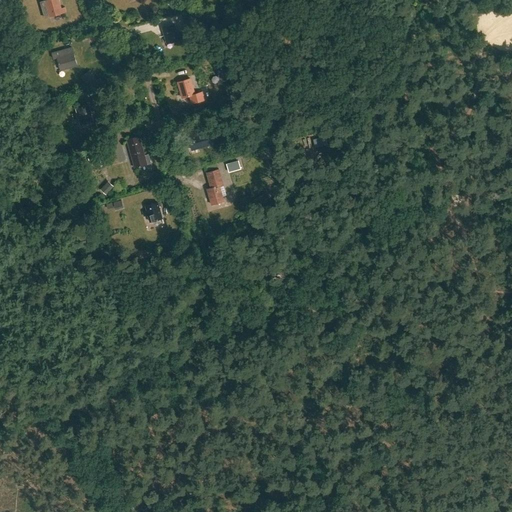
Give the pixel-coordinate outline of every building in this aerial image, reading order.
[(51,16),(62,12),(66,11),(65,7),(61,8),(58,0),(47,0),(46,0),(51,16)] [(178,4),(174,0),(169,0),(166,3),(172,10),(178,4)] [(168,43),(180,39),(183,39),(182,34),(179,34),(176,25),(164,28),(168,43)] [(57,52),(58,57),(61,69),(77,65),(74,53),(62,56),(60,51),(57,52)] [(224,69),(217,71),(220,83),(228,80),(224,69)] [(92,74),(83,80),(87,87),(97,80),(92,74)] [(184,97),(189,96),(191,103),(205,99),(203,91),(195,93),(191,78),(179,82),(184,97)] [(241,88),(230,92),(233,103),(245,100),(241,88)] [(82,125),(94,121),(89,105),(77,109),(82,125)] [(217,113),(218,123),(226,122),(224,112),(217,113)] [(193,150),(208,146),(205,133),(189,138),(193,150)] [(126,139),(135,169),(147,165),(147,164),(151,163),(149,154),(145,155),(139,135),(126,139)] [(325,136),(313,139),(315,148),(327,145),(325,136)] [(238,161),(226,164),(229,172),(241,169),(238,161)] [(208,178),(211,189),(208,190),(213,205),(225,202),(220,186),(224,185),(219,169),(206,172),(208,178)] [(106,184),(100,189),(106,195),(111,189),(106,184)] [(121,200),(113,202),(115,209),(123,207),(121,200)] [(147,215),(149,222),(163,219),(158,202),(145,206),(146,211),(142,212),(143,216),(147,215)]
